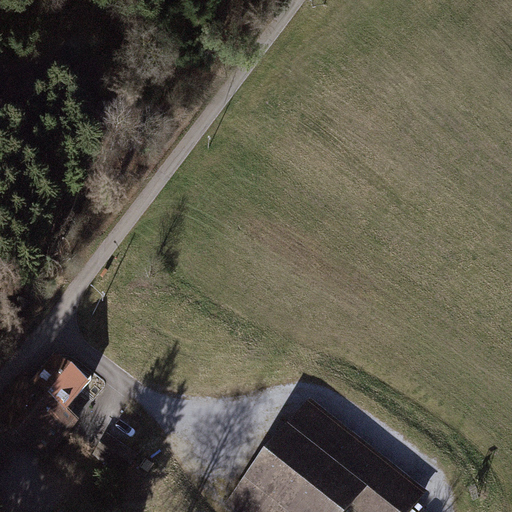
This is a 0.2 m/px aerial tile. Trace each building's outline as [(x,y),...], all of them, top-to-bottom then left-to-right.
[(56,361),(33,387),(64,413),(91,380),(76,368),(71,374),(56,361)] [(35,446),(64,413),(33,387),(5,421),(35,446)] [(247,511),(351,511),(352,511),(383,472),(304,410),(233,500),(247,511)] [(134,458),(106,438),(95,453),(123,473),(134,458)] [(409,511),(419,500),(383,472),(352,511),(353,511),(409,511)]
